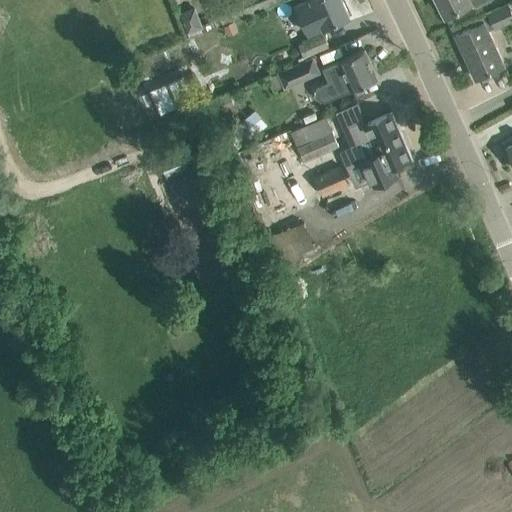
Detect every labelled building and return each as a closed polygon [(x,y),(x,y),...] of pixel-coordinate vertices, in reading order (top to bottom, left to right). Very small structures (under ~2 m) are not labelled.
[(179,12),(189,37),(279,0),(224,0),(215,4),(217,9),(220,15),(202,24),(194,6),(179,12)] [(341,0),(304,0),(295,4),(309,33),(338,20),(339,21),(346,18),(345,17),(349,15),(341,0)] [(438,0),(445,14),(463,5),(470,1),(473,5),(475,6),(487,0),(438,0)] [(511,14),(507,3),(488,12),(494,26),(511,17),(511,14)] [(473,26),(455,34),(475,78),(504,65),(495,47),(487,29),(494,26),(488,12),(473,19),(476,25),(473,26)] [(298,43),(303,56),(328,46),(323,33),(298,43)] [(364,49),(346,58),(323,68),(328,80),(324,82),(318,85),(315,89),(315,94),(317,97),(320,100),(324,101),(377,78),(364,49)] [(274,90),(283,87),(318,72),(313,58),(269,77),(268,75),(250,82),(253,90),(258,88),(262,97),(275,92),(274,90)] [(184,74),(151,88),(162,113),(195,98),(184,74)] [(392,111),(373,119),(364,124),(376,152),(369,155),(375,172),(411,156),(392,111)] [(332,130),(290,148),(295,162),(303,159),(304,161),(339,146),(332,130)] [(168,181),(200,168),(189,141),(158,154),(168,181)] [(323,196),(349,184),(339,164),(314,176),(323,196)] [(316,251),(303,221),(266,236),(281,272),(299,264),(297,259),(316,251)] [(488,511),(480,491),(501,483),(501,482),(508,480),(496,450),(499,449),(488,423),(473,429),(455,436),(466,462),(458,466),(469,496),(470,495),(472,501),(445,511),(488,511)]
